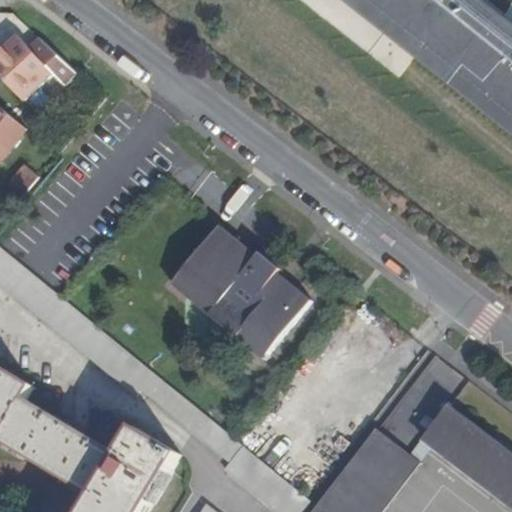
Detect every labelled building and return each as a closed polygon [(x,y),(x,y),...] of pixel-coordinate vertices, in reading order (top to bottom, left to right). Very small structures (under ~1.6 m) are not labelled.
[(511,0),(347,0),(511,132),(511,0)] [(19,39),(0,55),(0,77),(25,104),(54,77),(19,39)] [(0,165),(29,130),(0,106),(0,165)] [(28,168),(12,187),(25,198),(41,179),(28,168)] [(224,229),(176,287),(241,340),(245,335),(272,357),(315,303),(282,277),(286,273),(264,255),(261,259),(232,236),(224,229)] [(229,471),(278,511),(307,511),(314,505),(314,504),(63,298),(0,246),(0,283),(140,398),(145,392),(233,465),(229,471)] [(150,511),(173,477),(184,457),(139,430),(122,457),(29,401),(36,389),(0,366),(0,422),(9,428),(2,441),(97,499),(89,511),(150,511)] [(409,396),(403,391),(384,416),(390,421),(409,396)] [(428,441),(511,506),(511,452),(453,408),(428,441)] [(323,449),(337,432),(318,417),(304,434),(323,449)] [(381,431),(319,511),(386,511),(423,464),(381,431)]
